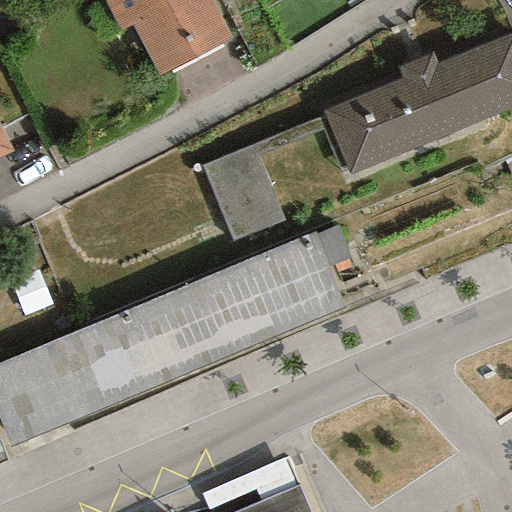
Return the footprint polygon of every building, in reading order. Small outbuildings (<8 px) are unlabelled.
[(103,0),(104,0),(120,31),(131,25),(158,77),(230,39),(208,0),(103,0)] [(433,53),(396,68),(397,71),(401,80),(320,113),(346,175),(511,107),(511,34),(437,65),(433,53)] [(0,126),(0,158),(13,152),(0,126)] [(199,165),(229,242),(282,222),(252,144),(199,165)] [(342,308),(311,233),(0,361),(0,428),(7,446),(342,308)] [(305,511),(301,501),(271,511),(305,511)]
